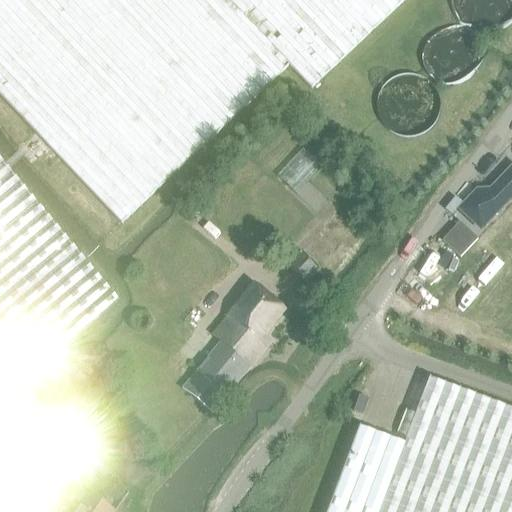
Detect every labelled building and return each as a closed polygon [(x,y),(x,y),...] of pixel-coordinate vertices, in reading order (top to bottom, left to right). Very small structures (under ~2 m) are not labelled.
[(0,0),(0,97),(121,227),(287,68),(310,92),(407,0),(0,0)] [(303,151),(278,178),(297,196),(322,170),(303,151)] [(0,511),(26,511),(28,511),(43,511),(38,505),(86,464),(29,395),(63,367),(54,356),(118,303),(0,161),(0,511)] [(466,217),(479,230),(480,231),(511,197),(511,169),(483,200),(476,194),(468,203),(474,209),(466,217)] [(210,210),(200,201),(187,214),(197,223),(210,210)] [(460,225),(442,243),(460,260),(478,241),(460,225)] [(300,252),(286,269),(306,285),(320,268),(300,252)] [(221,344),(202,368),(195,377),(184,391),(213,414),(270,344),(263,339),(284,312),(253,288),(213,338),(221,344)] [(511,511),(511,415),(428,385),(405,445),(404,445),(378,511),(511,511)] [(363,418),(369,403),(360,399),(354,414),(363,418)] [(378,511),(404,445),(383,437),(360,429),(328,511),(378,511)] [(112,511),(90,496),(89,498),(78,490),(68,504),(78,511),(77,511),(112,511)]
